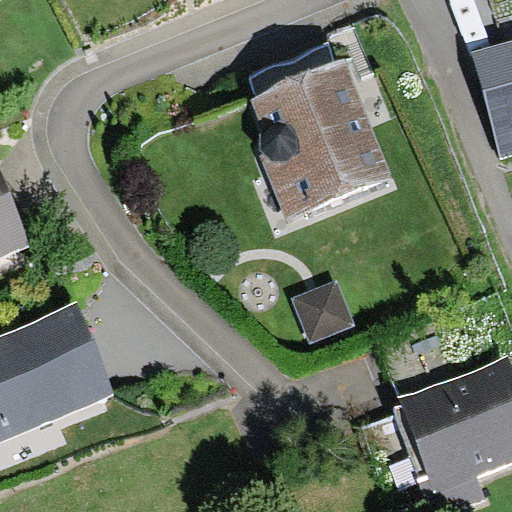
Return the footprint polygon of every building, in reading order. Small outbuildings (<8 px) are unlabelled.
[(511,51),(472,63),(500,159),(511,155),(511,51)] [(341,70),(245,106),(287,219),(384,183),(341,70)] [(0,188),(0,260),(25,250),(0,188)] [(333,285),(288,301),(303,341),(348,325),(333,285)] [(102,400),(71,324),(0,353),(0,441),(0,442),(102,400)] [(511,376),(508,363),(394,402),(431,511),(453,511),(486,501),(476,472),(511,459),(511,376)]
